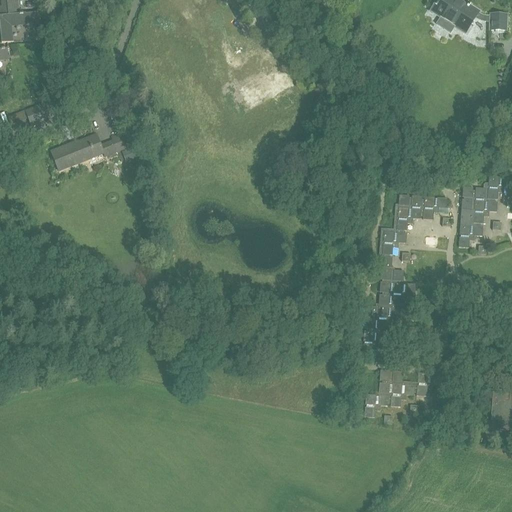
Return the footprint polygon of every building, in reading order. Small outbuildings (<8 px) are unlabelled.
[(6,0),(7,7),(8,16),(18,15),(16,0),(6,0)] [(437,0),(430,12),(440,18),(436,25),(451,34),(455,28),(465,34),(475,19),(479,14),(479,13),(467,6),(458,0),(437,0)] [(0,16),(0,34),(1,44),(11,43),(13,42),(12,28),(40,25),(39,13),(25,14),(20,15),(18,15),(8,16),(0,16)] [(490,15),(490,23),(490,33),(507,33),(507,15),(490,15)] [(251,50),(249,39),(246,26),(233,28),(237,50),(244,48),(245,51),(251,50)] [(206,62),(206,79),(228,79),(228,81),(229,81),(229,79),(235,79),(235,81),(236,81),(237,81),(237,91),(242,91),(251,91),(251,94),(249,94),(249,103),(249,110),(256,110),(256,113),(258,113),(258,109),(263,109),(263,103),(267,103),(268,102),(266,102),(266,98),(268,98),(271,98),(271,64),(263,64),(263,54),(248,54),(248,51),(236,51),(236,48),(235,48),(235,51),(230,51),(230,48),(228,48),(228,55),(217,55),(217,62),(206,62)] [(0,62),(8,61),(7,49),(0,49),(0,62)] [(11,126),(28,120),(31,128),(65,115),(64,112),(59,103),(57,98),(24,112),(12,116),(8,117),(11,126)] [(57,151),(50,154),(52,157),(59,174),(86,162),(112,151),(118,163),(121,170),(140,162),(141,164),(142,164),(122,118),(121,118),(122,120),(104,128),(107,135),(100,139),(97,132),(90,136),(86,137),(85,134),(76,138),(75,136),(74,136),(77,142),(69,146),(71,151),(63,155),(61,149),(57,151)] [(320,174),(309,186),(317,193),(328,181),(320,174)] [(489,177),(489,184),(485,184),(483,185),(483,190),(476,189),(475,192),(473,192),(473,189),(463,188),(462,210),(460,225),(460,236),(461,236),(460,239),(459,239),(459,248),(469,249),(469,242),(475,242),(475,237),(482,237),(483,227),(480,227),(480,225),(483,225),(484,218),(489,218),(489,213),(497,213),(498,193),(503,194),(504,189),(511,189),(511,179),(489,177)] [(366,317),(366,320),(365,320),(364,330),(366,330),(365,332),(364,332),(363,342),(364,342),(364,345),(363,345),(362,355),(372,356),(373,348),(378,348),(379,344),(386,344),(387,334),(385,334),(385,332),(387,332),(387,324),(392,325),(393,320),(401,320),(401,310),(400,310),(400,307),(401,308),(402,300),(407,301),(407,295),(415,296),(415,286),(405,285),(405,286),(403,286),(403,285),(401,285),(401,282),(403,283),(403,272),(395,271),(395,269),(392,268),(392,258),(390,258),(390,256),(392,257),(393,249),(398,249),(399,244),(406,245),(407,234),(404,234),(404,232),(407,232),(407,224),(412,225),(413,220),(420,220),(423,220),(423,221),(433,221),(433,214),(439,214),(439,209),(446,210),(447,200),(437,199),(434,199),(425,198),(424,200),(422,200),(422,198),(412,197),(412,198),(409,198),(409,197),(400,196),(399,205),(395,205),(393,230),(381,230),(378,270),(381,270),(380,280),(382,281),(381,283),(380,283),(379,293),(381,293),(380,296),(379,296),(379,305),(376,305),(375,308),(366,307),(365,317),(366,317)] [(443,219),(443,227),(450,228),(451,220),(443,219)] [(493,223),(493,231),(501,232),(501,224),(493,223)] [(28,254),(46,263),(55,248),(44,242),(41,247),(34,243),(28,254)] [(479,247),(478,255),(486,256),(487,248),(479,247)] [(403,254),(402,262),(410,263),(410,255),(403,254)] [(41,289),(22,277),(13,292),(32,304),(41,289)] [(178,287),(177,298),(192,300),(198,301),(200,290),(178,287)] [(416,350),(412,355),(419,359),(422,354),(416,350)] [(383,354),(382,361),(390,362),(390,354),(383,354)] [(380,412),(381,407),(388,408),(388,406),(391,407),(400,408),(401,401),(406,401),(407,396),(414,397),(414,394),(416,394),(416,397),(427,397),(427,392),(429,392),(429,390),(433,391),(433,385),(439,386),(440,376),(431,375),(431,376),(428,376),(428,375),(418,374),(417,384),(403,383),(403,373),(393,372),(393,374),(390,374),(390,372),(380,371),(380,381),(382,382),(382,384),(379,384),(379,393),(376,393),(376,396),(366,396),(366,405),(366,408),(365,408),(364,418),(374,419),(375,412),(380,412)] [(511,391),(510,391),(510,394),(506,394),(506,391),(493,390),(491,420),(497,421),(497,431),(507,432),(511,431),(511,391)] [(436,396),(436,403),(444,404),(444,396),(436,396)] [(384,417),(384,425),(392,425),(392,417),(384,417)]
